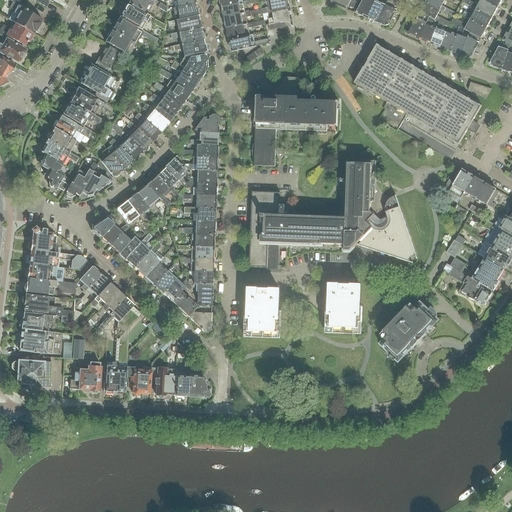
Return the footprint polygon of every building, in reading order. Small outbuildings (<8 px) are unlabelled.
[(34,0),(46,8),(47,7),(47,6),(49,2),(49,3),(50,2),(46,0),(9,0),(12,2),(10,7),(12,10),(13,11),(8,20),(11,21),(29,32),(33,35),(35,32),(37,33),(43,24),(40,23),(42,20),(35,16),(36,15),(29,11),(29,12),(23,9),(18,6),(21,0),(33,0),(34,0)] [(128,2),(128,3),(141,11),(144,13),(148,14),(154,3),(154,2),(149,0),(128,0),(128,2)] [(224,16),(224,18),(245,13),(244,6),(260,3),(259,0),(251,0),(243,2),(222,7),(223,10),(222,12),(223,15),(224,16)] [(268,8),(266,9),(267,14),(272,13),(290,10),(288,0),(282,0),(267,3),(268,8)] [(330,0),(332,3),(346,9),(349,5),(350,4),(351,4),(350,6),(355,9),(356,8),(358,4),(359,3),(352,0),(351,0),(330,0)] [(363,0),(358,9),(356,13),(366,18),(368,13),(376,1),(376,0),(363,0)] [(368,13),(366,18),(374,21),(377,22),(379,18),(388,0),(382,0),(381,3),(376,1),(368,13)] [(388,0),(379,18),(377,22),(383,25),(385,26),(389,25),(389,24),(393,16),(395,16),(397,13),(396,12),(396,10),(397,10),(401,3),(401,2),(396,0),(388,0)] [(424,0),(424,1),(441,11),(451,16),(454,18),(456,15),(456,13),(442,6),(445,1),(445,0),(444,0),(424,0)] [(492,18),(498,8),(482,0),(480,0),(478,5),(468,0),(463,0),(462,2),(476,9),(492,18)] [(423,14),(429,17),(434,19),(438,22),(443,24),(449,27),(451,23),(438,16),(441,11),(424,1),(419,11),(423,14)] [(159,6),(157,8),(166,13),(166,8),(160,4),(159,6)] [(176,8),(173,9),(176,21),(179,20),(197,16),(197,14),(198,13),(197,10),(196,9),(195,8),(195,7),(195,4),(177,8),(176,8)] [(148,24),(151,19),(149,18),(150,16),(144,13),(141,11),(140,13),(127,5),(124,9),(124,10),(121,10),(119,14),(120,16),(120,17),(138,28),(142,30),(146,22),(148,24)] [(226,27),(227,29),(248,24),(246,18),(263,14),(261,9),(245,13),(224,18),(225,21),(225,23),(225,26),(226,27)] [(492,18),(476,9),(472,16),(464,12),(462,16),(470,20),(470,19),(487,28),(492,18)] [(264,21),(265,25),(265,26),(268,25),(273,24),(276,24),(279,23),(284,22),(286,23),(292,27),(293,28),(293,27),(290,10),(272,13),(273,19),(264,21)] [(407,33),(408,36),(420,40),(421,35),(427,20),(429,17),(423,14),(420,20),(416,18),(415,17),(415,18),(407,33)] [(198,16),(197,16),(179,20),(167,22),(169,28),(177,26),(178,33),(200,28),(200,27),(201,26),(200,22),(198,21),(198,20),(198,16)] [(430,44),(436,26),(431,25),(434,19),(429,17),(427,20),(421,35),(420,40),(430,44)] [(470,19),(470,20),(467,26),(453,18),(451,23),(459,27),(464,30),(470,33),(480,38),(481,39),(487,28),(470,19)] [(113,24),(111,27),(113,29),(112,30),(135,44),(139,38),(140,38),(141,36),(145,38),(147,34),(142,31),(141,32),(140,31),(119,19),(116,24),(113,24)] [(155,19),(152,24),(164,31),(164,28),(165,25),(155,19)] [(29,43),(33,35),(29,32),(11,21),(7,28),(3,25),(1,29),(0,30),(0,35),(6,39),(8,36),(20,43),(25,46),(27,43),(27,42),(29,43)] [(265,25),(264,21),(248,24),(227,29),(228,33),(227,34),(228,37),(229,38),(229,40),(250,36),(248,29),(256,27),(265,25)] [(441,28),(443,24),(438,22),(437,27),(436,26),(430,44),(440,48),(447,30),(441,28)] [(464,30),(459,27),(457,34),(452,47),(450,52),(461,56),(463,51),(468,38),(462,36),(464,30)] [(201,32),(200,28),(178,33),(170,34),(171,40),(179,38),(181,44),(181,45),(202,40),(202,39),(203,38),(202,34),(201,33),(201,32)] [(135,44),(112,30),(111,31),(109,31),(107,34),(108,37),(105,42),(130,56),(132,51),(131,50),(135,44)] [(450,52),(452,47),(457,34),(447,30),(440,48),(450,52)] [(511,31),(509,30),(502,41),(503,41),(506,42),(510,44),(511,44),(511,31)] [(471,57),(479,43),(481,39),(480,38),(476,36),(470,33),(468,37),(468,38),(463,51),(461,56),(468,58),(471,57)] [(147,34),(145,38),(155,44),(157,40),(147,34)] [(250,36),(229,40),(229,42),(229,44),(230,47),(231,48),(232,52),(237,51),(242,50),(256,47),(256,46),(269,43),(268,39),(255,42),(253,35),(250,36)] [(24,51),(25,49),(6,39),(2,45),(0,44),(0,53),(8,58),(9,57),(16,61),(18,61),(21,56),(22,57),(26,52),(24,51)] [(184,57),(204,53),(205,53),(205,51),(206,50),(205,46),(203,46),(203,45),(204,44),(203,40),(202,40),(181,45),(181,44),(172,46),(174,52),(182,50),(184,57)] [(357,78),(354,83),(357,85),(368,91),(370,93),(370,92),(374,95),(376,96),(377,96),(387,102),(387,103),(383,109),(385,110),(382,116),(379,121),(397,131),(398,130),(403,121),(404,120),(406,116),(407,114),(419,121),(419,122),(421,123),(422,123),(430,128),(431,128),(433,129),(445,137),(447,138),(456,143),(459,145),(468,130),(471,131),(474,133),(479,126),(477,125),(476,123),(473,121),(482,106),(479,104),(478,105),(470,100),(470,99),(468,98),(457,92),(455,90),(454,91),(447,86),(447,85),(444,84),(435,80),(436,79),(434,78),(433,78),(425,73),(423,71),(423,72),(414,67),(414,66),(412,65),(411,65),(404,61),(404,60),(401,59),(390,53),(391,52),(388,51),(388,52),(380,47),(380,46),(377,44),(368,60),(364,58),(363,59),(361,63),(359,65),(363,67),(362,69),(357,78)] [(95,64),(94,66),(95,66),(94,67),(106,74),(111,65),(118,52),(106,45),(99,58),(98,58),(97,60),(95,64)] [(491,63),(490,63),(492,67),(500,69),(501,69),(501,70),(502,70),(508,52),(508,53),(509,51),(508,50),(504,49),(499,47),(491,63)] [(508,52),(502,70),(511,73),(511,53),(508,53),(508,52)] [(200,78),(201,77),(203,77),(205,74),(204,72),(204,71),(205,71),(206,68),(207,68),(206,61),(205,55),(190,58),(187,62),(184,61),(181,66),(200,78)] [(250,55),(245,59),(248,63),(253,60),(250,55)] [(0,86),(8,83),(5,79),(7,76),(8,73),(10,74),(11,72),(13,72),(15,69),(14,68),(15,66),(0,57),(1,57),(0,56),(0,86)] [(142,66),(144,62),(134,56),(131,60),(142,66)] [(200,78),(181,66),(174,62),(171,68),(177,71),(174,77),(193,89),(193,88),(196,88),(198,84),(197,83),(197,82),(198,81),(200,78)] [(94,96),(102,101),(105,102),(106,103),(108,100),(110,101),(114,93),(108,90),(115,79),(110,77),(110,76),(106,74),(94,67),(91,65),(90,66),(87,66),(86,66),(84,70),(85,70),(86,73),(86,74),(81,84),(96,93),(94,96)] [(184,101),(186,99),(188,98),(190,96),(189,93),(190,92),(190,93),(193,89),(193,88),(193,89),(174,77),(168,74),(161,69),(158,74),(165,78),(170,81),(166,87),(169,89),(168,90),(184,101)] [(256,115),(256,116),(254,166),(275,167),(276,155),(282,155),(282,149),(276,149),(276,130),(327,132),(327,127),(338,127),(339,102),(337,102),(337,103),(298,102),(299,88),(299,78),(278,78),(278,85),(277,91),(277,93),(277,98),(257,97),(256,115)] [(184,101),(168,90),(156,82),(153,87),(162,93),(158,98),(176,112),(177,111),(179,111),(181,108),(181,106),(181,105),(184,101)] [(471,82),(468,90),(480,96),(485,100),(492,89),(480,85),(471,82)] [(72,94),(70,97),(71,100),(70,101),(90,113),(94,116),(99,108),(100,109),(102,106),(105,102),(102,101),(101,102),(97,100),(97,99),(78,88),(75,94),(72,94)] [(173,116),(173,115),(174,116),(177,112),(176,112),(158,98),(153,95),(150,99),(154,103),(150,108),(168,122),(169,121),(171,121),(173,119),(173,116)] [(63,114),(83,127),(87,121),(91,123),(92,121),(98,125),(101,120),(94,116),(90,113),(70,101),(67,107),(67,108),(63,108),(62,111),(63,114)] [(105,102),(102,106),(111,112),(111,111),(114,107),(106,103),(105,102)] [(165,128),(165,126),(166,126),(169,122),(168,122),(150,108),(146,104),(142,109),(147,113),(143,117),(160,132),(161,131),(163,131),(165,129),(165,128)] [(157,136),(160,133),(160,132),(143,117),(138,114),(134,118),(139,122),(135,126),(151,142),(152,141),(154,141),(157,139),(156,137),(157,136)] [(208,117),(208,118),(204,118),(203,118),(195,128),(194,130),(199,133),(217,134),(218,126),(217,126),(218,117),(216,117),(215,116),(212,115),(210,117),(208,117)] [(58,119),(53,128),(54,128),(75,141),(80,133),(87,137),(91,132),(83,127),(82,129),(82,128),(60,116),(60,117),(61,117),(60,119),(58,119)] [(143,151),(145,151),(148,148),(148,146),(148,145),(148,146),(151,142),(135,126),(130,122),(128,125),(126,126),(128,128),(130,130),(126,135),(142,151),(143,151)] [(139,155),(142,152),(142,151),(126,135),(119,128),(113,123),(109,127),(114,132),(118,136),(122,139),(117,143),(133,161),(133,160),(134,160),(136,160),(138,158),(138,155),(139,155)] [(87,148),(75,141),(54,128),(51,133),(52,133),(52,134),(48,133),(46,137),(48,140),(69,153),(74,146),(85,152),(87,148)] [(217,146),(217,144),(217,142),(218,140),(219,137),(217,135),(217,134),(199,133),(198,141),(190,140),(190,141),(189,144),(189,145),(193,145),(217,146)] [(130,164),(133,161),(133,160),(133,161),(117,143),(113,139),(109,143),(111,145),(106,149),(123,169),(124,168),(126,169),(129,166),(129,164),(130,164)] [(41,152),(45,155),(62,165),(66,158),(75,163),(78,158),(69,153),(48,140),(47,140),(45,144),(45,145),(41,145),(40,148),(41,151),(41,152)] [(196,151),(179,150),(179,156),(192,157),(216,159),(217,159),(217,155),(216,154),(218,154),(218,147),(217,147),(217,146),(193,145),(196,146),(196,151)] [(119,173),(119,172),(120,172),(123,169),(106,149),(102,153),(103,155),(99,159),(113,177),(114,176),(116,177),(119,175),(119,173)] [(58,173),(63,165),(62,165),(45,155),(40,162),(41,167),(42,167),(47,170),(43,176),(44,176),(45,175),(47,176),(46,178),(50,181),(49,183),(49,187),(53,189),(57,188),(63,192),(70,180),(58,173)] [(188,170),(197,171),(216,171),(216,167),(216,166),(218,166),(218,160),(216,160),(216,159),(192,157),(192,164),(183,164),(183,165),(188,170)] [(184,188),(187,184),(182,180),(183,179),(182,178),(187,172),(173,159),(173,160),(170,160),(168,162),(168,164),(168,165),(167,165),(165,168),(179,183),(184,188)] [(379,219),(372,213),(376,209),(377,202),(375,202),(376,162),(372,162),(361,161),(361,163),(348,163),(346,218),(279,215),(280,193),(252,192),(251,225),(249,267),(267,268),(267,267),(277,268),(278,243),(345,245),(344,252),(349,252),(356,245),(357,245),(413,264),(413,263),(417,260),(418,259),(396,196),(395,196),(396,197),(393,198),(390,199),(389,200),(387,202),(386,204),(385,207),(385,211),(386,212),(388,218),(380,220),(379,219)] [(75,194),(79,196),(81,192),(93,172),(97,165),(92,163),(85,174),(79,170),(77,174),(76,174),(65,192),(66,193),(67,196),(70,198),(73,196),(74,197),(75,194)] [(159,173),(158,174),(156,177),(170,192),(176,198),(178,195),(174,190),(174,188),(179,183),(165,168),(164,169),(162,169),(159,171),(159,173)] [(461,198),(464,194),(465,192),(474,177),(462,170),(454,183),(449,180),(442,192),(446,195),(450,192),(461,198)] [(216,184),(216,180),(215,180),(215,179),(217,179),(217,173),(216,173),(216,171),(197,171),(196,178),(194,179),(190,179),(188,183),(196,183),(216,184)] [(81,192),(84,194),(87,196),(87,197),(93,196),(92,194),(95,190),(98,191),(110,182),(110,181),(112,179),(106,172),(103,177),(93,172),(81,192)] [(167,209),(168,208),(171,204),(169,201),(168,202),(164,198),(170,192),(156,177),(155,178),(153,178),(151,180),(151,182),(150,183),(149,183),(147,185),(160,201),(167,209)] [(469,195),(475,198),(476,198),(485,183),(474,177),(465,192),(464,194),(468,197),(469,195)] [(216,184),(196,183),(188,183),(185,188),(193,188),(192,196),(215,196),(215,195),(216,195),(217,189),(215,189),(215,188),(216,188),(216,184)] [(480,201),(487,205),(489,201),(496,189),(488,185),(485,183),(476,198),(475,198),(474,200),(479,203),(480,201)] [(140,191),(137,193),(149,208),(155,216),(159,213),(154,206),(160,201),(147,185),(146,186),(144,186),(142,188),(141,190),(140,191)] [(130,199),(126,201),(145,225),(148,222),(149,221),(143,213),(149,208),(137,193),(136,194),(134,194),(132,196),(131,198),(130,199)] [(215,200),(215,196),(192,196),(183,195),(183,199),(191,200),(192,201),(195,201),(195,208),(214,209),(214,208),(216,208),(216,202),(215,202),(215,200)] [(117,209),(116,210),(128,225),(133,221),(136,224),(140,229),(145,225),(126,201),(123,204),(122,205),(120,205),(118,207),(117,209)] [(473,212),(480,217),(483,212),(472,205),(469,210),(473,212)] [(465,217),(468,212),(457,206),(455,210),(465,217)] [(214,214),(214,209),(195,208),(184,208),(183,214),(193,214),(193,222),(195,222),(214,222),(214,221),(216,219),(216,216),(214,214)] [(115,211),(109,216),(116,223),(121,219),(118,215),(115,211)] [(504,215),(502,218),(501,220),(499,218),(495,225),(511,235),(511,219),(505,216),(504,215)] [(92,225),(91,231),(97,236),(98,235),(101,238),(113,225),(116,223),(109,216),(106,218),(106,217),(105,218),(103,218),(100,220),(100,221),(94,225),(92,225)] [(489,231),(483,241),(484,242),(492,246),(511,258),(511,235),(495,225),(492,224),(487,221),(483,228),(489,231)] [(148,222),(145,225),(149,230),(149,231),(153,228),(148,222)] [(183,234),(187,234),(191,234),(214,235),(214,231),(214,230),(215,230),(216,224),(214,223),(214,222),(195,222),(194,229),(183,228),(183,229),(183,234)] [(113,225),(101,238),(102,238),(102,240),(104,242),(106,242),(107,243),(110,246),(122,233),(128,228),(125,224),(118,230),(113,225)] [(145,225),(140,229),(144,234),(149,230),(145,225)] [(30,250),(54,253),(56,237),(52,235),(52,234),(46,233),(46,230),(41,229),(41,230),(37,229),(35,227),(31,230),(33,233),(32,241),(31,241),(31,242),(28,244),(28,248),(30,250)] [(122,233),(110,246),(111,246),(111,248),(113,250),(115,250),(116,251),(115,251),(118,254),(136,235),(133,232),(127,238),(122,233)] [(125,259),(125,260),(128,262),(129,263),(128,264),(132,268),(133,267),(134,268),(152,249),(147,243),(152,238),(148,234),(140,243),(125,259)] [(213,247),(213,244),(213,243),(215,241),(215,237),(214,236),(214,235),(191,234),(191,242),(191,247),(213,247)] [(136,235),(118,254),(119,254),(125,259),(140,243),(137,241),(139,239),(136,235)] [(459,236),(455,241),(463,246),(466,240),(459,236)] [(455,258),(463,246),(455,241),(454,240),(446,253),(455,258)] [(484,242),(477,254),(484,258),(484,259),(504,270),(506,267),(507,268),(511,260),(511,258),(492,246),(484,242)] [(152,249),(134,268),(137,270),(138,272),(139,274),(141,276),(144,276),(145,277),(159,262),(158,262),(162,258),(156,252),(160,247),(160,245),(157,243),(152,249)] [(213,252),(213,251),(213,247),(191,247),(183,246),(178,246),(178,251),(191,251),(190,259),(213,260),(213,259),(214,257),(214,254),(213,252)] [(26,256),(25,263),(29,264),(53,267),(54,259),(71,261),(76,256),(54,253),(30,250),(30,251),(31,251),(30,256),(26,256)] [(71,261),(70,269),(78,270),(86,261),(80,256),(76,256),(71,261)] [(159,262),(145,277),(154,286),(167,271),(161,266),(163,265),(162,264),(164,261),(162,259),(163,258),(162,258),(158,262),(159,262)] [(455,258),(450,266),(453,268),(461,272),(466,264),(455,258)] [(190,259),(179,259),(181,263),(190,264),(190,272),(193,272),(212,272),(213,260),(190,259)] [(484,259),(472,279),(492,291),(493,291),(499,282),(498,280),(504,270),(484,259)] [(86,261),(78,270),(84,275),(92,267),(86,261)] [(25,271),(25,275),(26,278),(27,278),(51,281),(51,280),(62,281),(64,268),(53,267),(29,264),(28,269),(28,268),(28,269),(27,269),(25,271)] [(167,271),(154,286),(156,288),(163,294),(176,279),(169,273),(174,269),(171,266),(167,271)] [(84,275),(79,280),(84,285),(81,288),(83,290),(81,292),(83,294),(101,275),(97,272),(97,271),(97,269),(95,268),(93,268),(92,267),(84,275)] [(453,268),(449,275),(464,284),(459,292),(466,296),(474,301),(475,301),(484,306),(489,298),(489,299),(492,294),(490,293),(492,291),(472,279),(461,272),(453,268)] [(212,285),(212,272),(193,272),(193,280),(188,280),(188,284),(192,284),(197,284),(212,285)] [(81,298),(80,299),(80,300),(83,302),(87,297),(90,294),(94,299),(109,283),(108,282),(108,280),(107,278),(104,278),(101,275),(83,294),(85,295),(84,295),(81,298)] [(53,288),(58,288),(58,292),(74,294),(76,284),(51,281),(27,278),(27,279),(27,282),(26,283),(26,284),(25,284),(25,285),(24,286),(24,287),(24,288),(24,290),(25,291),(25,292),(52,295),(53,288)] [(176,279),(163,294),(171,302),(181,292),(184,289),(183,288),(183,287),(184,288),(188,284),(188,280),(186,279),(181,284),(179,282),(176,279)] [(353,286),(353,280),(340,279),(340,285),(330,285),(329,306),(326,306),(326,313),(326,321),(328,321),(328,333),(359,335),(359,322),(362,323),(362,307),(360,307),(360,286),(353,286)] [(90,304),(88,306),(91,308),(92,307),(97,312),(98,311),(101,307),(117,291),(118,291),(112,285),(109,283),(94,299),(90,304)] [(245,310),(245,325),(247,326),(247,338),(278,339),(278,327),(281,327),(281,311),(279,311),(279,290),(269,290),(269,284),(256,283),(256,289),(249,289),(248,310),(245,310)] [(211,307),(211,298),(211,294),(211,293),(213,291),(213,288),(212,286),(212,285),(197,284),(197,305),(197,307),(206,307),(211,307)] [(90,320),(87,323),(91,326),(94,324),(105,312),(109,316),(109,315),(125,298),(124,297),(125,295),(122,293),(120,293),(117,291),(101,307),(98,311),(97,312),(90,320)] [(181,292),(171,302),(182,312),(182,314),(185,316),(186,316),(187,317),(196,308),(196,309),(197,308),(196,305),(181,292)] [(22,297),(21,302),(24,304),(24,306),(24,311),(56,314),(56,316),(61,316),(73,318),(74,312),(63,310),(63,308),(53,307),(54,297),(48,297),(25,295),(25,296),(22,297)] [(125,298),(109,315),(118,323),(134,305),(132,304),(132,302),(130,300),(129,301),(126,298),(125,298)] [(438,321),(428,311),(420,303),(419,304),(415,308),(411,304),(410,303),(380,335),(385,339),(381,344),(381,343),(380,344),(398,362),(411,349),(412,349),(417,344),(417,345),(418,344),(420,341),(421,341),(421,340),(426,335),(425,334),(438,321)] [(196,308),(187,317),(189,319),(197,327),(200,329),(200,330),(201,330),(202,331),(203,332),(207,333),(209,331),(209,330),(210,330),(210,324),(211,314),(211,307),(206,307),(206,311),(204,311),(204,314),(195,313),(197,311),(196,310),(197,309),(196,309),(196,308)] [(73,318),(73,322),(74,322),(78,318),(82,314),(74,311),(74,312),(73,318)] [(20,322),(19,326),(22,328),(21,329),(48,332),(49,324),(49,322),(52,323),(52,316),(24,313),(23,319),(22,319),(22,321),(20,322)] [(135,323),(126,315),(117,324),(117,329),(129,330),(135,323)] [(48,332),(21,329),(20,340),(20,342),(19,342),(17,344),(16,348),(18,350),(19,350),(18,351),(34,353),(52,355),(54,333),(51,332),(48,332)] [(104,382),(103,391),(105,394),(113,394),(113,392),(116,392),(124,393),(124,392),(125,392),(126,379),(127,367),(126,367),(128,334),(119,344),(116,343),(115,363),(111,363),(111,366),(106,365),(105,382),(104,382)] [(83,360),(83,359),(84,340),(74,340),(73,359),(83,360)] [(173,342),(164,351),(168,354),(176,355),(176,346),(173,342)] [(72,360),(72,344),(64,344),(64,360),(72,360)] [(28,390),(28,387),(49,388),(51,363),(17,360),(17,362),(14,362),(11,365),(11,368),(13,371),(17,371),(17,373),(16,389),(28,390)] [(70,381),(70,389),(89,391),(90,391),(92,393),(96,394),(98,392),(99,392),(101,367),(100,367),(100,363),(89,362),(89,366),(87,366),(87,370),(79,369),(78,373),(74,373),(73,381),(70,381)] [(175,372),(173,396),(174,396),(175,396),(177,399),(181,399),(183,396),(184,397),(184,396),(188,396),(190,364),(190,363),(184,363),(184,372),(175,372)] [(210,388),(207,383),(201,374),(193,374),(194,372),(194,364),(190,364),(188,396),(188,397),(198,398),(198,397),(206,398),(209,395),(210,388)] [(127,367),(126,379),(128,379),(127,386),(132,386),(132,393),(134,396),(138,396),(140,394),(142,396),(146,396),(149,394),(150,379),(151,379),(152,368),(151,368),(151,367),(141,367),(141,370),(135,369),(135,368),(127,367)] [(165,395),(173,396),(175,372),(175,369),(167,369),(167,368),(156,367),(156,368),(152,368),(151,379),(154,380),(154,385),(156,385),(156,395),(157,395),(158,398),(162,398),(164,396),(165,396),(165,395)]
